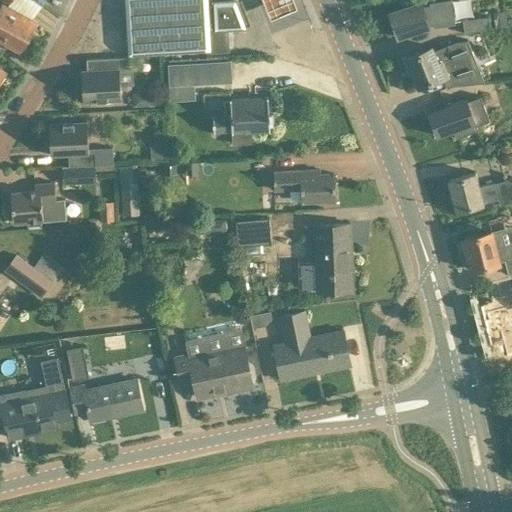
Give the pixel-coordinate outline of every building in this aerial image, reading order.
[(209,29),(225,28),(245,27),(235,0),(212,2),(212,5),(208,5),(207,0),(125,0),(128,55),(200,51),(200,52),(204,52),(206,52),(210,51),(209,29)] [(291,0),(258,0),(267,19),(295,7),(291,0)] [(389,11),(398,36),(429,26),(428,23),(433,21),(434,24),(455,21),(451,0),(429,0),(430,2),(423,4),(422,1),(389,11)] [(35,22),(4,5),(0,3),(0,39),(20,50),(35,22)] [(493,11),(495,27),(507,25),(505,10),(493,11)] [(489,16),(463,19),(465,33),(491,29),(489,16)] [(432,45),(406,56),(418,86),(443,76),(447,86),(453,84),(484,80),(468,39),(456,40),(433,49),(432,45)] [(81,71),(83,101),(121,99),(119,69),(129,68),(129,56),(87,58),(88,70),(81,71)] [(171,84),(231,81),(230,66),(204,67),(203,62),(170,63),(171,84)] [(147,92),(147,105),(161,105),(161,92),(147,92)] [(456,137),(476,130),(475,125),(489,120),(480,95),(467,99),(467,98),(454,103),(452,96),(433,103),(435,109),(428,112),(437,135),(453,129),(456,137)] [(251,131),(270,129),(270,125),(273,125),(272,115),(269,115),(268,96),(229,98),(230,100),(225,100),(226,116),(213,117),(214,133),(232,132),(232,133),(232,143),(252,142),(251,131)] [(87,122),(49,124),(51,155),(68,154),(69,166),(95,165),(99,165),(113,164),(113,147),(111,147),(111,149),(94,149),(94,148),(93,148),(93,152),(89,152),(87,122)] [(163,157),(163,140),(150,141),(151,158),(163,157)] [(96,183),(96,171),(95,165),(69,166),(62,166),(63,185),(96,183)] [(321,173),(320,169),(273,171),(274,189),(301,188),(301,200),(335,199),(334,173),(321,173)] [(475,171),(448,179),(456,210),(498,198),(500,204),(511,200),(511,176),(495,181),(494,181),(478,185),(475,171)] [(13,221),(43,218),(42,203),(57,202),(56,181),(34,184),(35,189),(10,192),(13,221)] [(139,213),(138,196),(122,197),(123,214),(139,213)] [(268,217),(236,220),(237,244),(270,242),(268,217)] [(206,228),(205,222),(191,223),(191,233),(201,232),(206,228)] [(317,291),(353,290),(353,288),(349,289),(348,248),(352,248),(351,222),(314,224),(317,291)] [(511,237),(495,229),(464,237),(465,241),(462,242),(461,244),(463,252),(465,254),(468,253),(472,269),(500,262),(500,260),(505,259),(508,274),(511,272),(511,237)] [(27,286),(39,269),(17,253),(5,270),(27,286)] [(511,354),(511,278),(488,285),(491,299),(480,302),(491,344),(502,341),(506,356),(511,354)] [(1,310),(0,310),(0,327),(9,319),(1,310)] [(274,344),(281,379),(314,372),(312,364),(319,363),(320,367),(350,361),(343,329),(311,336),(305,310),(279,316),(282,330),(294,328),(296,340),(274,344)] [(175,356),(181,383),(194,380),(197,396),(253,385),(244,346),(241,328),(185,340),(188,354),(175,356)] [(83,345),(66,348),(73,379),(89,376),(83,345)] [(8,437),(57,426),(55,420),(71,416),(58,356),(41,360),(48,393),(27,398),(25,389),(0,394),(0,397),(0,398),(0,426),(6,425),(8,437)] [(70,387),(76,412),(88,409),(90,419),(143,408),(138,380),(85,390),(84,384),(70,387)]
